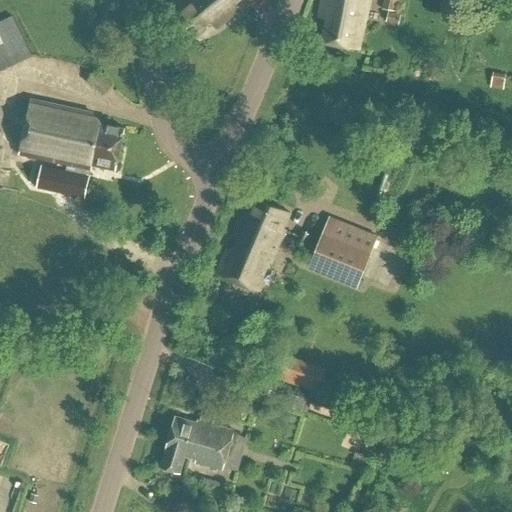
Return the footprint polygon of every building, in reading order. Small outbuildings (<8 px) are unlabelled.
[(173,0),(169,4),(196,34),(212,20),(218,27),(243,6),(238,0),(173,0)] [(369,0),(323,0),(321,15),(328,17),(323,41),(358,49),(369,0)] [(383,0),(383,8),(395,10),(397,0),(383,0)] [(388,13),(386,23),(399,25),(400,15),(388,13)] [(203,29),(192,38),(199,47),(210,38),(203,29)] [(97,69),(86,81),(103,96),(112,85),(97,69)] [(19,155),(68,165),(67,171),(43,166),(38,189),(87,198),(93,165),(116,170),(125,128),(101,123),(93,113),(31,100),(19,155)] [(112,184),(111,171),(98,173),(99,185),(112,184)] [(74,209),(76,198),(54,194),(53,205),(74,209)] [(290,213),(256,197),(247,216),(243,214),(232,238),(239,241),(233,253),(227,250),(217,271),(257,290),(278,244),(276,243),(290,213)] [(329,216),(313,256),(362,276),(378,236),(329,216)] [(301,231),(296,243),(306,247),(311,235),(301,231)] [(285,356),(280,374),(321,387),(327,369),(285,356)] [(229,370),(223,392),(266,404),(271,384),(229,370)] [(244,401),(241,410),(256,415),(259,405),(244,401)] [(180,455),(193,420),(177,415),(160,468),(181,475),(186,457),(180,455)] [(196,421),(193,420),(180,455),(186,457),(194,460),(194,462),(219,470),(232,430),(197,419),(196,421)]
